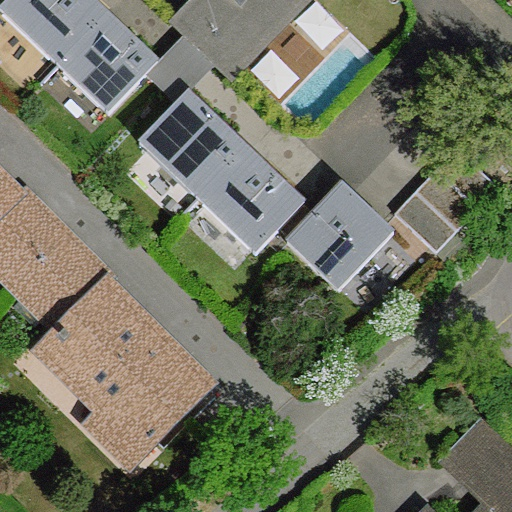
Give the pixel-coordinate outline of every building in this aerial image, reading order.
[(86,0),(18,0),(2,17),(115,127),(164,76),(86,0)] [(190,0),(193,2),(171,25),(233,86),(317,0),(190,0)] [(328,0),(261,61),(289,92),(382,9),(373,0),(328,0)] [(196,102),(146,153),(259,263),(309,213),(196,102)] [(227,387),(0,160),(0,280),(56,336),(37,354),(148,465),(227,387)] [(343,193),(292,251),(349,300),(400,242),(343,193)] [(511,511),(511,462),(483,435),(445,476),(482,511),(511,511)]
